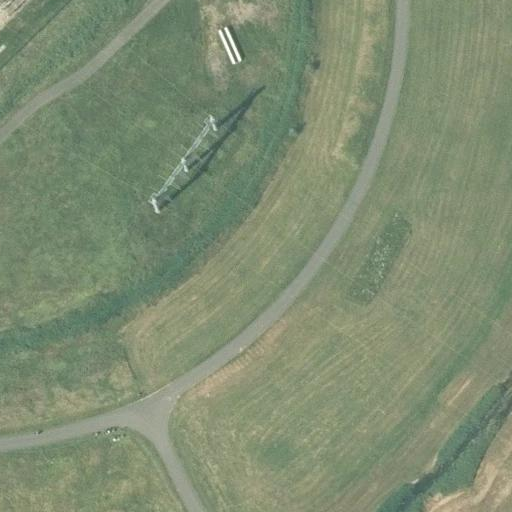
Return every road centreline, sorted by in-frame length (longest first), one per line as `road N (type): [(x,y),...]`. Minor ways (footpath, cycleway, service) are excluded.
road 1 (unclassified): [(148,410),(241,328),(339,223),(407,73),(418,0)]
road 2 (unclassified): [(0,444),(148,410)]
